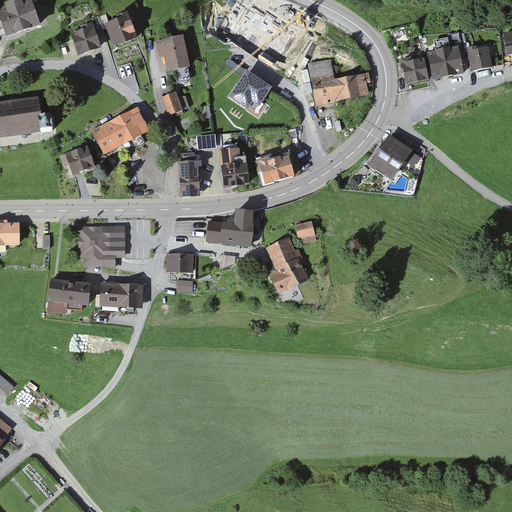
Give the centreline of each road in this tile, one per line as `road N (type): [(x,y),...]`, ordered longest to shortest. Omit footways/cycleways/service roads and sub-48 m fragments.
road 1 (secondary): [(169,210),(273,197),(327,173),(369,134),(386,84),(378,49),(355,25),(306,0)]
road 2 (residential): [(169,210),(168,134),(126,93),(62,64),(0,71)]
road 3 (secondary): [(0,211),(169,210)]
